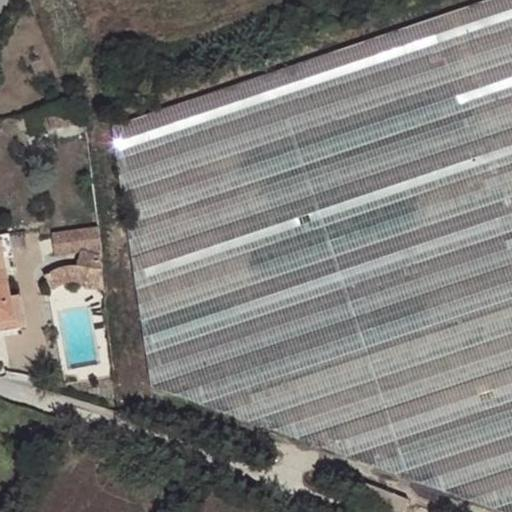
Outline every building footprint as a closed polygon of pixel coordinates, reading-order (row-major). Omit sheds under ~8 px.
[(511,511),(511,0),(480,0),(115,119),(155,387),(509,511),(511,511)] [(85,124),(83,104),(25,116),(31,135),(85,124)] [(84,253),(100,258),(97,231),(80,233),(84,253)] [(9,234),(0,236),(0,245),(3,261),(13,259),(9,234)] [(3,261),(0,245),(0,322),(15,320),(10,297),(3,261)] [(85,289),(103,292),(100,258),(84,253),(82,252),(76,267),(70,266),(66,267),(63,267),(60,269),(57,271),(54,272),(52,273),(43,278),(53,290),(56,288),(61,286),(66,284),(70,283),(73,283),(77,284),(81,284),(86,285),(85,289)] [(20,295),(10,297),(15,320),(0,322),(0,332),(25,328),(20,295)]
